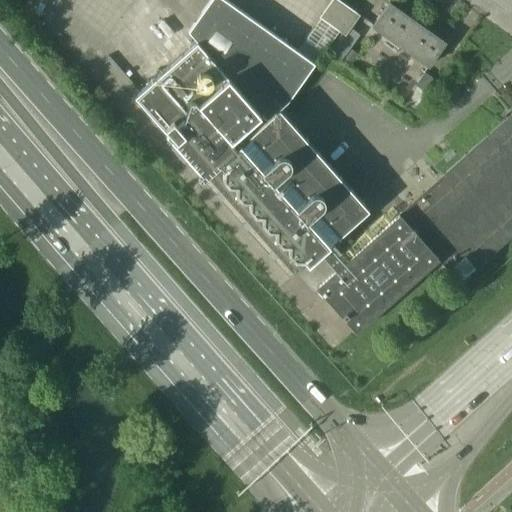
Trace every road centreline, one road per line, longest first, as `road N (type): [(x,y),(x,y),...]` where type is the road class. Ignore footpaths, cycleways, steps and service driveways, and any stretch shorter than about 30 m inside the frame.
road 1 (secondary): [(378,472),(0,47)]
road 2 (secondary): [(0,152),(318,511)]
road 3 (tertiary): [(511,350),(378,472)]
road 4 (unknown): [(56,511),(35,382),(0,353)]
road 5 (tertiary): [(412,510),(454,472),(511,397)]
